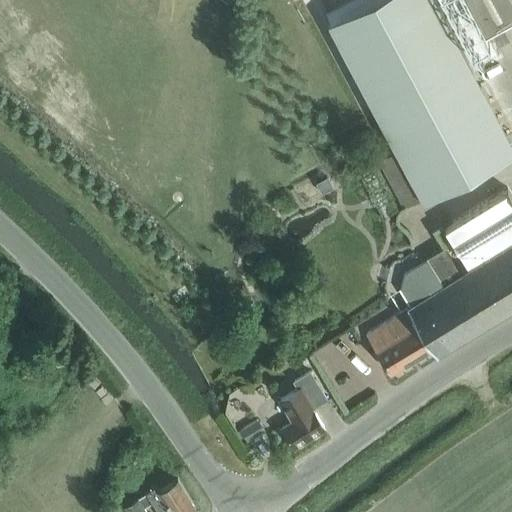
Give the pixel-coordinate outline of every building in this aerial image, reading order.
[(329,23),(397,150),(378,160),(403,208),(423,198),(511,150),(511,145),(434,0),(353,0),(328,14),(332,21),(329,23)] [(511,0),(467,0),(484,31),(511,16),(511,0)] [(511,199),(506,191),(445,228),(467,265),(511,237),(511,199)] [(401,288),(411,305),(366,333),(380,355),(390,372),(431,347),(437,355),(511,308),(511,241),(459,273),(444,247),(404,273),(401,288)] [(341,391),(367,379),(346,332),(320,344),(341,391)] [(282,427),(283,429),(294,447),(324,428),(311,407),(326,398),(310,371),(294,380),(298,388),(280,399),(293,420),(282,427)] [(257,419),(240,429),(248,441),(265,430),(257,419)] [(146,511),(144,507),(152,502),(158,511),(187,511),(195,508),(177,478),(157,490),(155,486),(146,492),(146,493),(138,498),(138,497),(124,506),(127,511),(146,511)]
